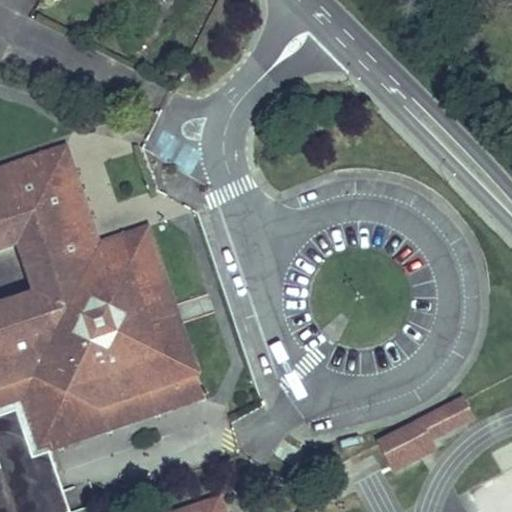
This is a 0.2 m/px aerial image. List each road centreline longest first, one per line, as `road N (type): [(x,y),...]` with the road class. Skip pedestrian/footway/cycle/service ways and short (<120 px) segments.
road 1 (tertiary): [(288,0),(511,227)]
road 2 (tertiary): [(511,194),(325,0)]
